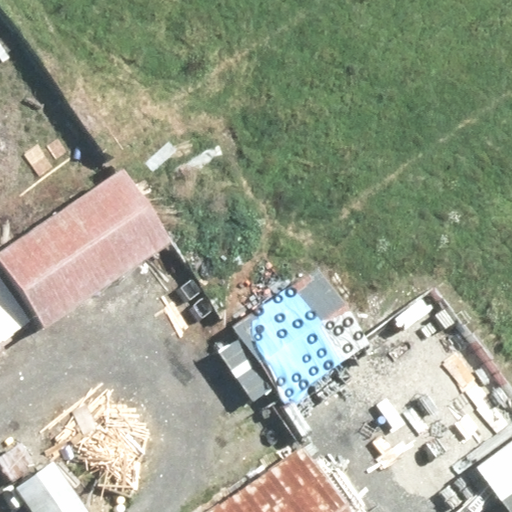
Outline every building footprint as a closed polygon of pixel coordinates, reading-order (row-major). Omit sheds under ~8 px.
[(174,248),(124,175),(0,258),(0,266),(45,334),(174,248)] [(370,347),(318,272),(232,330),(284,406),(370,347)] [(0,357),(14,346),(0,327),(0,357)] [(347,511),(304,449),(211,511),(347,511)] [(87,511),(54,465),(15,492),(28,511),(87,511)]
